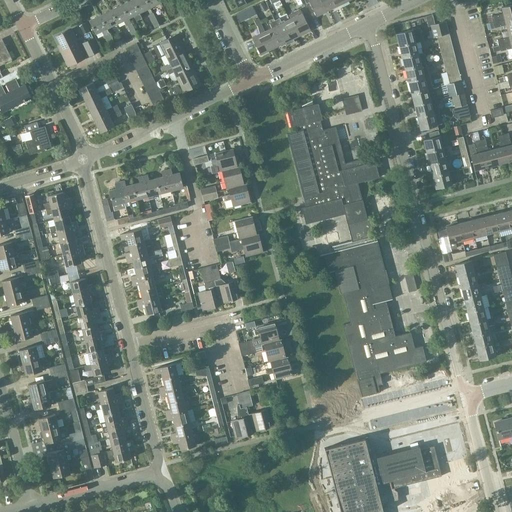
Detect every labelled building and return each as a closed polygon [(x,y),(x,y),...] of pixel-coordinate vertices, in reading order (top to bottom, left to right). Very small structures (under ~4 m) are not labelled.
[(141,18),(139,14),(132,0),(121,5),(128,19),(134,16),(136,21),(141,18)] [(132,0),(139,14),(150,8),(145,0),(132,0)] [(145,0),(150,8),(161,3),(159,0),(145,0)] [(328,10),(323,0),(304,0),(306,4),(309,2),(316,16),(328,10)] [(323,0),(328,10),(341,4),(338,0),(323,0)] [(493,22),(511,17),(511,4),(501,7),(503,13),(492,16),(493,22)] [(131,23),(128,19),(121,5),(111,10),(117,24),(124,21),(133,38),(138,36),(131,23)] [(235,20),(251,13),(248,8),(233,15),(235,20)] [(289,20),(297,37),(310,31),(301,14),(299,9),(289,14),(291,19),(289,20)] [(107,29),(117,24),(111,10),(100,16),(107,29)] [(159,26),(153,13),(148,15),(154,28),(159,26)] [(109,34),(107,29),(100,16),(89,21),(96,35),(102,32),(105,37),(111,49),(116,46),(114,43),(110,34),(109,34)] [(507,31),(511,29),(511,17),(493,22),(495,27),(506,25),(507,31)] [(297,37),(289,20),(281,23),(279,18),(274,21),(285,43),(285,42),(287,45),(294,42),(293,39),(297,37)] [(264,32),(272,49),(285,43),(276,26),(274,21),(270,23),(269,23),(272,28),(264,32)] [(434,36),(437,36),(449,33),(446,21),(434,24),(431,25),(434,36)] [(499,45),(511,41),(511,29),(507,31),(509,36),(497,39),(499,45)] [(69,67),(84,60),(77,46),(79,44),(71,30),(56,37),(63,50),(61,51),(69,67)] [(398,46),(415,41),(412,30),(395,34),(398,46)] [(260,55),(272,49),(264,32),(252,38),(260,55)] [(440,48),(452,45),(449,33),(437,36),(440,48)] [(161,57),(165,55),(182,47),(176,34),(155,45),(156,49),(157,48),(161,57)] [(114,43),(116,46),(116,48),(126,43),(124,38),(114,43)] [(99,52),(93,39),(83,44),(89,57),(99,52)] [(0,65),(12,60),(6,47),(4,48),(0,40),(0,65)] [(401,58),(418,53),(415,41),(398,46),(401,58)] [(511,41),(499,45),(500,50),(511,48),(511,49),(511,41)] [(128,54),(138,49),(136,43),(125,48),(128,54)] [(443,59),(455,56),(452,45),(440,48),(443,59)] [(163,71),(167,69),(188,59),(182,47),(165,55),(169,64),(166,65),(166,64),(160,67),(163,71)] [(131,60),(141,55),(138,49),(128,54),(131,60)] [(421,65),(426,64),(424,60),(425,59),(425,58),(425,55),(423,54),(423,52),(418,53),(401,58),(404,69),(421,65)] [(134,66),(144,61),(141,55),(131,60),(134,66)] [(446,72),(458,69),(455,56),(443,59),(446,72)] [(177,80),(194,71),(188,59),(167,69),(169,74),(173,72),(177,80)] [(136,71),(147,66),(144,61),(134,66),(136,71)] [(495,63),(488,65),(491,73),(497,71),(495,63)] [(407,82),(424,77),(429,76),(426,64),(421,65),(404,69),(407,82)] [(139,77),(150,72),(147,66),(136,71),(139,77)] [(449,84),(461,81),(458,69),(446,72),(449,84)] [(2,77),(0,73),(0,72),(0,106),(3,112),(30,99),(24,85),(18,88),(14,80),(20,77),(16,70),(2,77)] [(435,71),(438,83),(444,81),(441,70),(435,71)] [(194,71),(177,80),(181,88),(179,88),(178,86),(169,91),(172,97),(200,84),(194,71)] [(142,83),(153,78),(150,72),(139,77),(142,83)] [(410,93),(427,89),(424,77),(407,82),(410,93)] [(109,87),(119,83),(117,79),(116,78),(106,83),(95,88),(92,82),(79,89),(84,100),(109,87)] [(145,89),(155,84),(153,78),(142,83),(145,89)] [(493,83),(495,88),(504,84),(501,79),(493,83)] [(330,80),(324,81),(325,90),(332,88),(330,80)] [(452,95),(464,92),(461,81),(449,84),(452,95)] [(148,95),(158,90),(155,84),(145,89),(148,95)] [(112,93),(109,87),(84,100),(89,110),(103,104),(100,99),(112,93)] [(413,105),(435,99),(432,88),(427,89),(410,93),(413,105)] [(151,101),(161,96),(158,90),(148,95),(151,101)] [(498,100),(507,98),(505,91),(496,93),(498,100)] [(455,107),(467,104),(464,92),(452,95),(455,107)] [(161,96),(151,101),(153,107),(164,102),(161,96)] [(416,117),(438,111),(435,99),(413,105),(416,117)] [(334,139),(331,128),(322,130),(320,120),(322,120),(322,119),(321,119),(317,104),(318,104),(317,103),(312,104),(311,100),(301,105),(301,107),(286,111),(286,112),(287,111),(291,127),(290,127),(291,128),(294,127),(296,132),(286,134),(303,197),(306,207),(301,208),(305,224),(343,214),(350,241),(331,246),(331,247),(332,247),(333,251),(319,255),(319,256),(324,254),(328,272),(334,271),(340,293),(339,293),(339,294),(342,293),(350,323),(342,325),(354,372),(354,373),(356,373),(358,381),(356,381),(361,398),(380,393),(379,392),(378,386),(382,385),(379,373),(426,361),(422,346),(414,348),(410,332),(395,336),(387,305),(386,305),(384,300),(392,298),(377,240),(371,241),(369,231),(372,225),(370,220),(371,219),(366,220),(361,201),(362,201),(362,200),(361,201),(361,200),(357,183),(379,177),(375,161),(367,163),(365,158),(345,163),(340,164),(339,160),(344,159),(338,138),(334,139)] [(351,101),(343,103),(345,111),(353,109),(351,101)] [(95,121),(119,109),(117,105),(106,110),(103,104),(89,110),(95,121)] [(467,104),(455,107),(458,119),(470,116),(467,104)] [(492,118),(492,117),(503,115),(501,107),(490,110),(492,118)] [(119,109),(95,121),(100,132),(114,126),(111,120),(122,115),(119,109)] [(438,111),(416,117),(419,129),(442,123),(438,111)] [(3,120),(7,128),(14,124),(10,116),(3,120)] [(348,134),(348,133),(355,129),(351,120),(334,128),(340,139),(348,134)] [(29,155),(50,149),(44,127),(38,129),(36,122),(24,126),(26,133),(30,132),(32,140),(25,142),(29,155)] [(425,152),(442,148),(438,131),(429,133),(430,138),(422,141),(425,152)] [(511,160),(511,144),(508,133),(502,134),(509,161),(511,160)] [(497,164),(509,161),(502,134),(497,136),(500,147),(494,149),(497,164)] [(497,164),(494,149),(487,150),(485,139),(479,140),(486,167),(497,164)] [(474,170),(486,167),(479,140),(474,142),(477,153),(470,155),(474,170)] [(461,156),(467,155),(464,143),(458,145),(461,156)] [(236,166),(232,148),(215,152),(220,171),(222,170),(236,166)] [(428,164),(445,160),(442,148),(425,152),(428,164)] [(192,159),(194,165),(208,161),(206,155),(192,159)] [(464,167),(470,166),(467,155),(461,156),(464,167)] [(431,176),(449,172),(445,160),(428,164),(431,176)] [(243,184),(238,166),(236,166),(222,170),(227,189),(228,188),(243,184)] [(470,166),(464,167),(466,175),(472,173),(470,166)] [(166,169),(171,190),(183,187),(180,172),(172,174),(171,168),(166,169)] [(160,193),(171,190),(166,169),(161,170),(162,176),(156,178),(160,193)] [(449,172),(431,176),(434,188),(456,182),(453,170),(449,172)] [(160,193),(156,178),(149,179),(148,174),(143,175),(148,196),(149,200),(154,199),(152,195),(160,193)] [(149,200),(148,196),(143,175),(138,176),(140,182),(133,184),(136,199),(143,197),(144,201),(149,200)] [(136,199),(133,184),(126,185),(124,180),(120,181),(125,202),(136,199)] [(113,205),(125,202),(120,181),(114,182),(116,188),(109,190),(113,205)] [(228,188),(230,194),(223,196),(226,208),(250,202),(245,183),(243,184),(228,188)] [(202,195),(216,191),(214,185),(200,189),(202,195)] [(45,209),(71,202),(70,197),(64,199),(62,191),(48,195),(50,202),(44,204),(45,209)] [(216,191),(202,195),(203,201),(218,197),(216,191)] [(36,211),(31,194),(25,196),(29,213),(36,211)] [(175,203),(175,205),(176,210),(188,207),(187,200),(175,203)] [(206,211),(214,207),(211,200),(202,204),(206,211)] [(23,202),(16,204),(19,216),(27,214),(23,202)] [(54,219),(69,215),(67,208),(73,207),(71,202),(45,209),(47,215),(52,214),(54,219)] [(153,216),(152,211),(151,211),(151,210),(140,212),(140,214),(141,219),(153,216)] [(498,231),(510,228),(506,211),(494,214),(498,231)] [(486,234),(498,231),(494,214),(482,217),(486,234)] [(50,232),(77,225),(76,220),(70,222),(69,215),(54,219),(55,225),(49,227),(50,232)] [(130,222),(129,217),(128,215),(116,218),(118,225),(130,222)] [(172,222),(171,216),(170,215),(158,218),(159,225),(172,222)] [(256,234),(251,216),(234,220),(239,239),(241,239),(241,238),(256,234)] [(474,238),(486,234),(482,217),(470,221),(474,238)] [(6,219),(0,220),(0,233),(12,231),(11,226),(7,226),(6,219)] [(462,241),(474,238),(470,221),(457,224),(462,241)] [(457,224),(455,224),(455,223),(453,222),(450,223),(449,224),(449,226),(445,227),(451,250),(456,248),(455,243),(462,241),(457,224)] [(15,235),(31,231),(29,225),(14,229),(15,235)] [(60,242),(74,238),(73,232),(79,230),(77,225),(50,232),(52,238),(58,236),(60,242)] [(129,244),(144,240),(142,234),(147,233),(146,227),(141,229),(140,228),(120,234),(121,239),(127,237),(129,244)] [(31,231),(15,235),(17,241),(32,237),(31,231)] [(241,238),(241,239),(246,256),(263,252),(258,234),(256,234),(241,238)] [(214,245),(229,242),(227,235),(213,239),(214,245)] [(63,254),(83,249),(82,244),(76,245),(74,238),(60,242),(63,254)] [(126,257),(152,251),(150,246),(145,247),(144,240),(129,244),(130,251),(125,252),(126,257)] [(511,247),(511,240),(501,243),(502,248),(507,246),(507,249),(511,247)] [(0,257),(14,254),(11,241),(0,244),(0,257)] [(229,242),(214,245),(216,251),(231,247),(229,242)] [(168,260),(180,257),(177,245),(173,246),(174,249),(166,251),(168,260)] [(83,249),(63,254),(55,256),(57,262),(61,261),(63,267),(80,262),(79,255),(84,254),(83,249)] [(149,264),(150,264),(155,263),(152,251),(126,257),(127,262),(133,261),(135,267),(149,264)] [(466,257),(465,253),(464,253),(464,251),(452,254),(453,260),(466,257)] [(496,267),(507,264),(504,252),(493,255),(496,267)] [(14,254),(0,257),(0,267),(1,270),(21,265),(19,260),(16,261),(14,254)] [(172,271),(179,269),(183,268),(180,257),(168,260),(170,267),(171,267),(172,271)] [(24,270),(40,266),(38,260),(22,264),(24,270)] [(458,277),(474,272),(471,261),(455,265),(458,277)] [(151,270),(150,264),(149,264),(135,267),(136,274),(131,275),(132,280),(152,275),(153,276),(156,275),(160,274),(158,268),(151,270)] [(216,288),(220,302),(238,297),(234,281),(226,283),(221,279),(217,264),(210,266),(214,280),(216,288)] [(451,264),(444,266),(447,276),(454,274),(451,264)] [(499,279),(510,276),(507,264),(496,267),(499,279)] [(40,266),(24,270),(25,276),(41,271),(40,266)] [(216,288),(214,280),(210,266),(201,268),(204,283),(206,290),(198,292),(203,309),(221,304),(220,302),(216,288)] [(46,279),(58,276),(57,270),(44,273),(46,279)] [(461,289),(477,285),(474,272),(458,277),(461,289)] [(412,274),(406,276),(410,292),(416,290),(412,274)] [(141,291),(155,287),(154,280),(157,280),(156,275),(153,276),(152,275),(132,280),(133,285),(139,284),(141,291)] [(60,282),(58,277),(58,276),(46,279),(48,285),(60,282)] [(502,291),(511,288),(511,282),(510,276),(499,279),(502,291)] [(5,293),(21,289),(18,277),(1,281),(5,293)] [(67,295),(73,294),(93,288),(92,283),(86,285),(84,278),(69,281),(71,289),(69,289),(69,288),(66,289),(67,290),(66,290),(67,295)] [(186,279),(180,281),(169,284),(170,288),(174,287),(179,286),(180,291),(184,290),(185,292),(189,291),(186,279)] [(464,301),(480,296),(477,285),(461,289),(464,301)] [(138,304),(163,297),(162,292),(157,294),(155,287),(141,291),(142,297),(137,299),(138,304)] [(75,305),(90,301),(89,294),(94,293),(93,288),(73,294),(75,305)] [(505,303),(511,300),(511,288),(502,291),(505,303)] [(21,289),(5,293),(8,306),(24,302),(24,301),(30,300),(28,294),(23,295),(21,289)] [(33,304),(48,300),(47,294),(31,299),(33,304)] [(483,308),(489,307),(489,306),(486,295),(480,296),(464,301),(467,312),(483,308)] [(163,297),(138,304),(139,309),(145,307),(146,314),(167,309),(164,297),(163,297)] [(48,300),(33,304),(34,310),(50,306),(48,300)] [(78,317),(99,312),(98,307),(92,308),(90,301),(75,305),(78,317)] [(191,301),(186,303),(180,304),(181,311),(194,308),(192,301),(191,301)] [(486,320),(483,308),(467,312),(470,324),(486,320)] [(13,328),(30,324),(29,318),(34,316),(32,310),(27,312),(27,311),(10,315),(13,328)] [(81,328),(96,325),(95,318),(100,316),(99,312),(78,317),(81,328)] [(473,336),(490,332),(486,320),(470,324),(473,336)] [(254,321),(246,322),(247,332),(255,331),(254,321)] [(279,340),(274,321),(258,326),(262,344),(264,344),(279,340)] [(30,324),(13,328),(16,340),(33,336),(38,335),(37,330),(35,329),(32,330),(30,324)] [(81,341),(84,340),(105,335),(103,330),(98,331),(96,325),(81,328),(83,335),(81,336),(80,336),(81,341)] [(41,339),(57,335),(56,329),(40,333),(41,339)] [(476,348),(493,344),(490,332),(473,336),(476,348)] [(57,335),(41,339),(43,345),(59,341),(57,335)] [(87,352),(102,348),(101,341),(106,340),(105,335),(84,340),(87,352)] [(271,361),(285,358),(281,339),(279,340),(264,344),(269,362),(271,361)] [(240,350),(255,346),(253,340),(238,343),(240,350)] [(493,344),(476,348),(479,360),(501,354),(500,348),(494,350),(493,344)] [(22,362),(39,358),(45,357),(41,345),(36,346),(36,345),(19,350),(22,362)] [(255,346),(240,350),(241,356),(256,352),(255,346)] [(87,364),(90,363),(111,358),(109,353),(104,355),(102,348),(87,352),(89,359),(86,360),(87,364)] [(205,351),(204,351),(192,354),(194,360),(206,357),(205,351)] [(70,356),(66,357),(69,369),(78,367),(77,363),(72,364),(70,356)] [(271,361),(275,379),(292,375),(287,357),(285,358),(271,361)] [(39,358),(22,362),(25,375),(46,369),(44,364),(41,365),(39,358)] [(111,358),(90,363),(93,375),(108,372),(107,364),(112,363),(111,358)] [(162,379),(178,375),(183,374),(180,362),(154,368),(155,374),(161,372),(162,379)] [(50,373),(66,369),(64,364),(49,368),(50,373)] [(66,369),(50,373),(52,379),(67,375),(66,369)] [(160,392),(181,387),(178,375),(162,379),(164,386),(158,387),(160,392)] [(249,386),(257,384),(264,382),(262,376),(247,379),(249,386)] [(31,397),(48,392),(44,380),(27,384),(31,396),(31,397)] [(74,388),(86,385),(85,380),(72,383),(74,388)] [(86,385),(74,388),(75,395),(88,392),(86,385)] [(101,403),(121,398),(120,393),(114,395),(112,387),(97,391),(101,403)] [(168,403),(184,399),(181,387),(160,392),(161,397),(166,396),(168,403)] [(48,392),(31,397),(31,396),(28,397),(30,405),(31,406),(33,405),(34,409),(51,405),(51,404),(56,403),(53,391),(48,392)] [(242,393),(246,407),(253,405),(249,391),(242,393)] [(249,416),(248,415),(246,407),(242,393),(237,394),(240,405),(236,405),(237,415),(237,417),(237,419),(231,421),(235,438),(254,433),(253,431),(249,416)] [(59,408),(75,404),(73,398),(57,402),(59,408)] [(103,415),(119,411),(117,404),(122,403),(121,398),(101,403),(94,405),(96,410),(102,409),(103,415)] [(166,416),(187,410),(184,399),(168,403),(170,409),(164,411),(166,416)] [(75,404),(59,408),(60,414),(76,410),(75,404)] [(174,426),(190,422),(187,410),(166,416),(167,421),(172,419),(174,426)] [(253,431),(271,426),(267,410),(248,415),(249,416),(253,431)] [(102,428),(127,421),(125,416),(120,418),(119,411),(103,415),(105,422),(101,423),(102,428)] [(41,430),(58,426),(64,425),(62,419),(60,419),(59,414),(55,415),(55,414),(38,418),(41,430)] [(511,417),(493,423),(498,439),(511,435),(511,417)] [(109,438),(124,434),(123,427),(128,426),(127,421),(102,428),(103,433),(108,432),(109,438)] [(172,439),(193,434),(198,432),(196,427),(191,428),(190,422),(174,426),(176,433),(170,434),(172,439)] [(371,424),(373,433),(382,431),(379,422),(371,424)] [(58,426),(41,430),(44,443),(61,439),(61,438),(64,437),(63,432),(60,433),(58,426)] [(68,442),(83,438),(82,432),(66,436),(68,442)] [(112,450),(133,444),(132,440),(126,441),(124,434),(109,438),(112,450)] [(193,434),(172,439),(173,444),(178,442),(180,450),(196,446),(193,434)] [(228,443),(226,437),(214,440),(215,446),(228,443)] [(369,437),(323,448),(340,511),(384,511),(384,508),(387,501),(398,499),(400,492),(395,488),(391,488),(390,481),(382,483),(376,457),(372,450),(369,437)] [(83,438),(68,442),(69,448),(85,444),(83,438)] [(92,442),(88,444),(91,455),(98,453),(97,450),(94,450),(92,442)] [(133,444),(112,450),(106,452),(108,457),(114,455),(115,462),(130,458),(129,451),(134,449),(133,444)] [(376,457),(382,483),(390,481),(391,488),(395,488),(441,476),(433,446),(420,449),(419,446),(376,457)] [(50,465),(67,461),(73,460),(70,448),(64,450),(64,448),(47,453),(50,465)] [(91,456),(94,467),(107,463),(104,452),(91,456)] [(83,470),(91,468),(88,455),(80,457),(83,470)] [(67,461),(50,465),(53,478),(70,473),(67,461)] [(445,511),(440,493),(389,506),(390,511),(445,511)]
